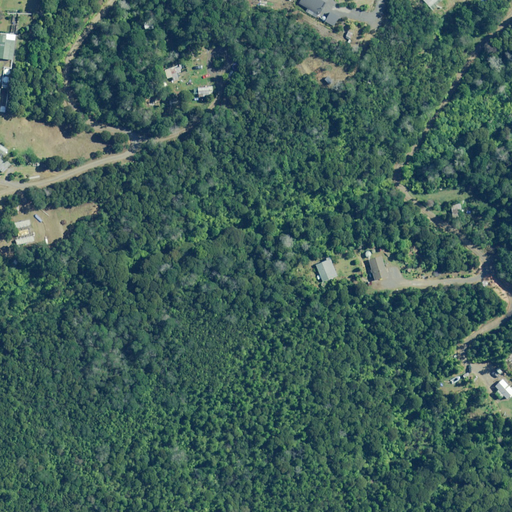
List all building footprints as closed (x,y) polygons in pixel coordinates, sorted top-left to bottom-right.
[(327,1),(326,0),(302,0),(300,4),(319,15),(327,1)] [(443,0),(442,0),(423,0),(432,10),(443,0)] [(17,3),(7,2),(6,13),(16,14),(17,3)] [(340,17),(331,12),(326,22),(334,27),(340,17)] [(7,35),(0,34),(0,58),(13,60),(16,41),(6,39),(7,35)] [(8,150),(0,144),(0,169),(4,173),(10,164),(2,159),(8,150)] [(35,241),(30,219),(12,224),(17,245),(35,241)] [(388,277),(382,256),(369,260),(375,281),(388,277)] [(337,276),(331,259),(317,264),(323,282),(337,276)] [(501,392),(498,394),(501,397),(503,395),(507,399),(511,394),(511,386),(511,388),(503,379),(496,386),(501,392)]
